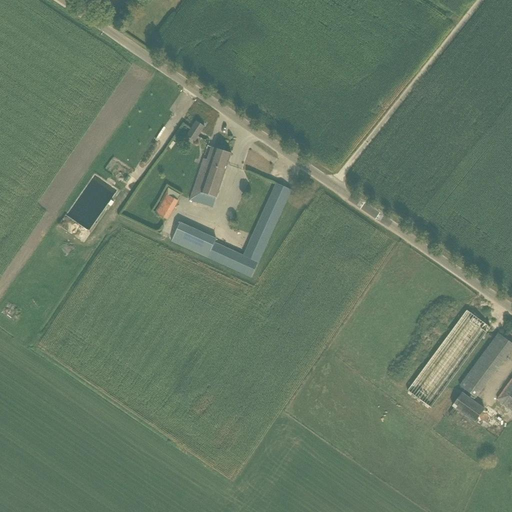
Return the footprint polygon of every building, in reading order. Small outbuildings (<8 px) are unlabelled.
[(197,138),(205,127),(197,122),(192,129),(199,134),(197,138)] [(212,162),(204,159),(190,200),(213,207),(231,154),(216,149),(212,162)] [(291,190),(277,183),(244,256),(258,263),(291,190)] [(168,189),(155,212),(167,220),(178,200),(173,197),(176,193),(168,189)] [(216,240),(180,223),(172,241),(252,278),(258,263),(244,256),(215,243),(216,240)] [(430,409),(488,327),(463,310),(405,391),(430,409)] [(460,386),(476,398),(511,348),(511,343),(498,333),(460,386)] [(511,379),(497,400),(511,411),(511,379)] [(449,408),(473,420),(481,404),(457,392),(449,408)]
